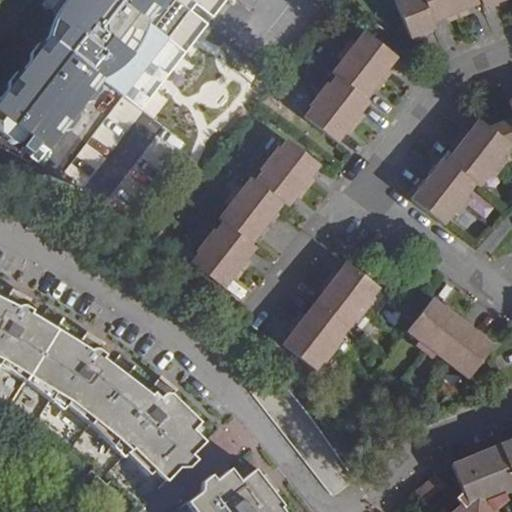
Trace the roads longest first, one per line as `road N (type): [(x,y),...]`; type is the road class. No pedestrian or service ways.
road 1 (residential): [(344,507),(326,511),(304,494),(175,343),(0,233)]
road 2 (residential): [(511,54),(440,83),(365,179),(370,198),(511,312)]
road 3 (residential): [(511,395),(412,438),(344,507)]
